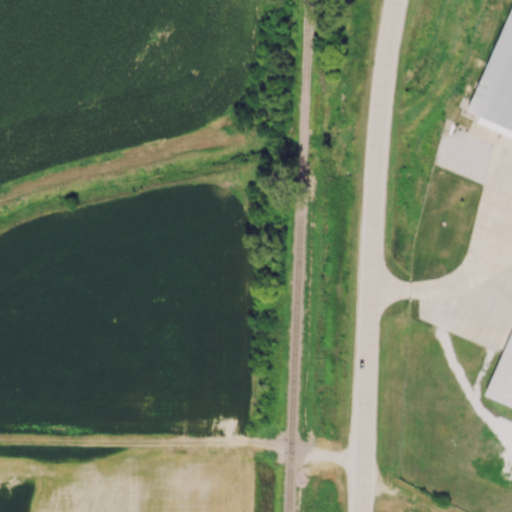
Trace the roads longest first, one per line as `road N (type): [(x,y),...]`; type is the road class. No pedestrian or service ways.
road 1 (secondary): [(389,0),(371,131),(363,292)]
road 2 (secondary): [(354,511),(363,292)]
road 3 (residential): [(363,292),(413,292),(458,279),(486,255),(511,211)]
